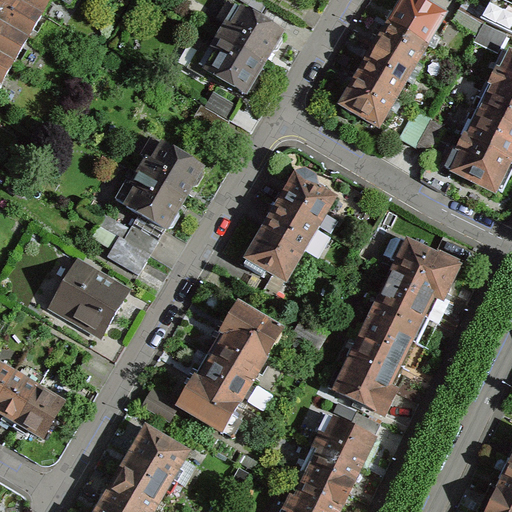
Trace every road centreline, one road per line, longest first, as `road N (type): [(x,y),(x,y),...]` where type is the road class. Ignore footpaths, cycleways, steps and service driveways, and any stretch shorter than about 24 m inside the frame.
road 1 (residential): [(54,495),(278,114)]
road 2 (residential): [(278,114),(511,251)]
road 3 (residential): [(511,351),(434,511)]
road 4 (residential): [(278,114),(346,0)]
